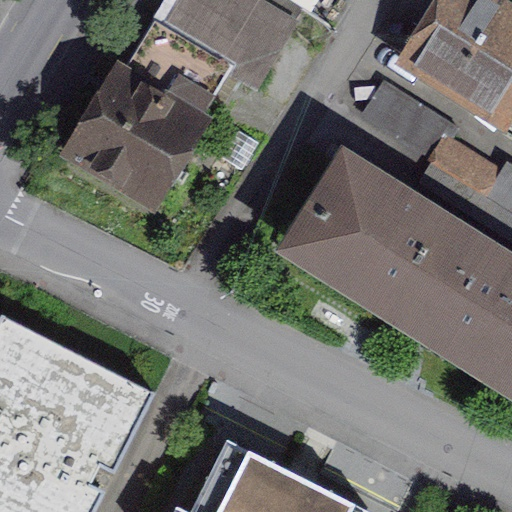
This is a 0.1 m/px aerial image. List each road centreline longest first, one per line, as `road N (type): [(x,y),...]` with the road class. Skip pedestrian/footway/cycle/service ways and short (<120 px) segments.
road 1 (residential): [(511,475),(192,305)]
road 2 (residential): [(192,305),(383,0)]
road 3 (residential): [(192,305),(0,214)]
